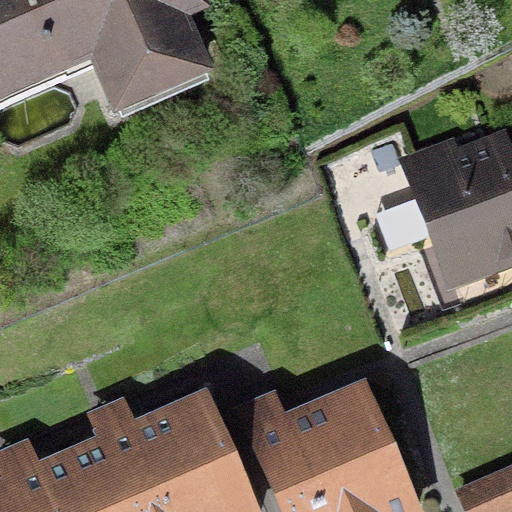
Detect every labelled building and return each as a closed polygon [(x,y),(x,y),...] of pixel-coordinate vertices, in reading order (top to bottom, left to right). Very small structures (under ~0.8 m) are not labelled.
[(215,14),(208,0),(0,0),(0,103),(91,65),(114,119),(216,75),(194,22),(215,14)] [(511,148),(505,129),(456,146),(454,140),(397,160),(446,296),(493,279),(495,286),(511,279),(511,148)] [(419,511),(366,385),(285,419),(275,395),(234,412),(276,511),(419,511)] [(124,401),(105,409),(87,417),(98,442),(39,468),(28,443),(8,451),(0,454),(0,478),(3,485),(0,485),(0,511),(256,511),(207,396),(135,427),(124,401)] [(511,511),(511,467),(454,490),(462,511),(511,511)]
